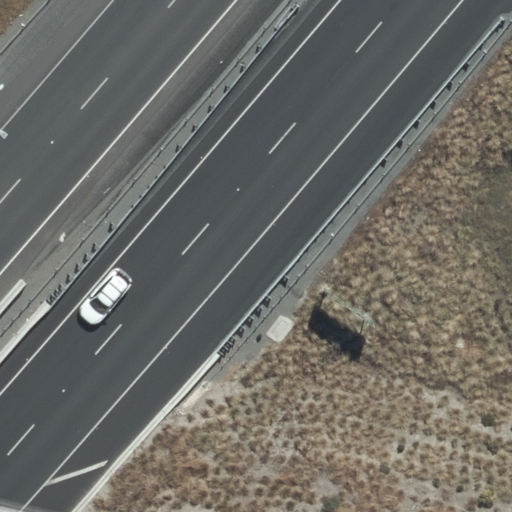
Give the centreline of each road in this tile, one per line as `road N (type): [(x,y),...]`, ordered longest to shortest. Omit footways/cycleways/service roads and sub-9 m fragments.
road 1 (motorway): [(401,0),(0,463)]
road 2 (motorway): [(0,199),(173,0)]
